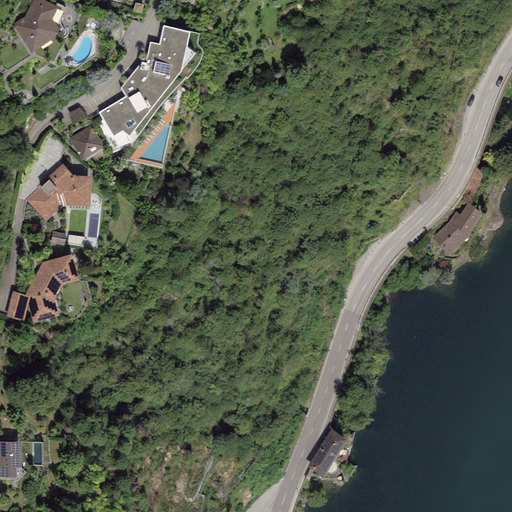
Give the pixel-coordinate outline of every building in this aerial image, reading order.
[(59,9),(40,0),(33,0),(25,18),(12,26),(31,55),(61,34),(52,19),(59,9)] [(181,66),(189,25),(168,22),(164,22),(160,42),(150,40),(146,59),(141,59),(140,62),(121,86),(126,95),(99,111),(112,131),(123,126),(129,130),(181,66)] [(78,128),(89,123),(83,110),(71,116),(78,128)] [(92,123),(68,137),(80,158),(104,144),(92,123)] [(75,172),(63,161),(47,175),(49,177),(41,184),(42,187),(27,201),(45,218),(60,205),(65,203),(89,202),(91,173),(75,172)] [(482,211),(467,202),(459,212),(454,210),(448,220),(432,237),(448,252),(469,232),(468,232),(482,211)] [(56,235),(55,247),(69,248),(70,236),(56,235)] [(78,276),(71,249),(54,254),(42,260),(26,291),(30,292),(28,302),(33,321),(59,313),(55,295),(64,282),(78,276)] [(26,291),(13,290),(7,314),(23,317),(28,302),(30,292),(26,291)] [(344,432),(330,424),(309,464),(323,471),(344,432)] [(19,438),(0,439),(0,475),(16,474),(16,465),(20,465),(19,438)]
